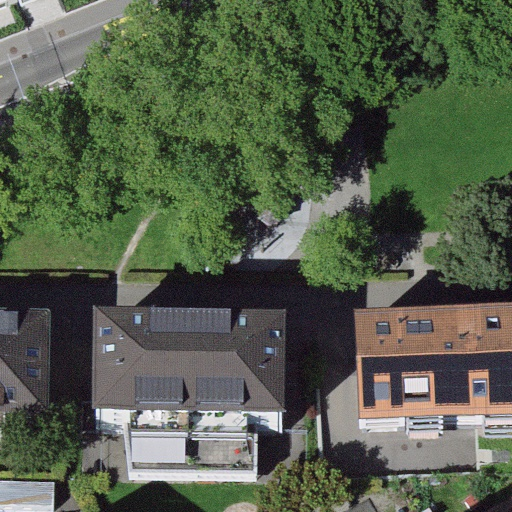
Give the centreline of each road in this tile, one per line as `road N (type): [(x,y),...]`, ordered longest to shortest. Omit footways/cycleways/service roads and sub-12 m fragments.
road 1 (residential): [(511,303),(0,303)]
road 2 (secondary): [(0,109),(270,0)]
